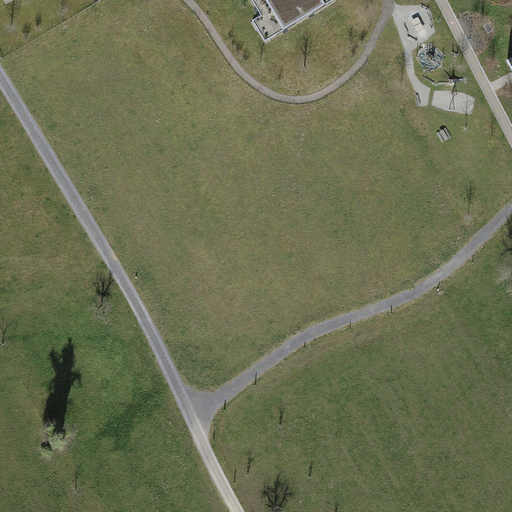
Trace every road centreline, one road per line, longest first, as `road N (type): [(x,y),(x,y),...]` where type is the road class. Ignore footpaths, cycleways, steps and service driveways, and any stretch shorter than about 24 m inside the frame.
road 1 (track): [(0,75),(113,270),(234,511)]
road 2 (track): [(188,415),(304,331),(391,305),(449,265),(511,198)]
